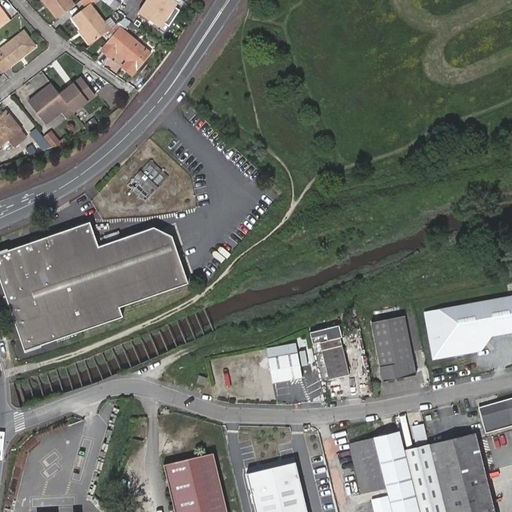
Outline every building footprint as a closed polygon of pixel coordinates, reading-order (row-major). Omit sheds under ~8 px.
[(48,0),(59,13),(74,0),(48,0)] [(94,0),(83,0),(70,10),(81,23),(91,36),(106,24),(109,22),(104,17),(92,1),(94,0)] [(172,10),(156,0),(138,0),(135,5),(159,20),(162,16),(167,19),(172,10)] [(175,0),(156,0),(172,10),(178,1),(175,0)] [(104,17),(109,22),(114,18),(114,17),(110,13),(104,17)] [(114,18),(109,22),(106,24),(112,29),(102,43),(112,50),(117,43),(129,52),(123,59),(133,66),(151,43),(120,20),(119,22),(114,18)] [(79,25),(89,39),(91,36),(81,23),(79,25)] [(0,46),(0,62),(4,68),(38,41),(27,26),(0,46)] [(59,88),(68,100),(72,105),(95,89),(82,72),(59,88)] [(59,88),(52,78),(29,95),(45,117),(68,100),(59,88)] [(0,139),(8,134),(14,142),(26,132),(6,106),(0,110),(0,139)] [(61,112),(66,118),(73,112),(68,106),(61,112)] [(86,117),(89,121),(98,115),(96,111),(86,117)] [(29,128),(42,145),(51,142),(37,123),(29,128)] [(45,130),(53,141),(61,137),(51,125),(45,130)] [(145,201),(168,176),(150,160),(127,184),(145,201)] [(0,274),(20,334),(22,340),(23,345),(29,347),(121,315),(118,306),(188,283),(171,235),(153,226),(98,244),(90,221),(0,250),(0,274)] [(511,296),(510,297),(427,312),(436,355),(481,346),(490,334),(511,329),(511,296)] [(371,322),(383,381),(416,374),(404,316),(371,322)] [(349,375),(340,338),(320,342),(329,379),(349,375)] [(265,348),(267,358),(297,352),(296,342),(270,348),(265,348)] [(297,352),(267,358),(272,382),(302,378),(297,352)] [(195,382),(204,385),(206,377),(198,374),(195,382)] [(506,425),(511,423),(511,398),(481,407),(486,430),(506,425)] [(495,511),(476,433),(404,450),(399,430),(350,442),(351,446),(362,493),(370,492),(375,511),(495,511)] [(227,511),(213,452),(162,464),(174,511),(227,511)] [(307,511),(296,461),(246,472),(255,511),(307,511)]
